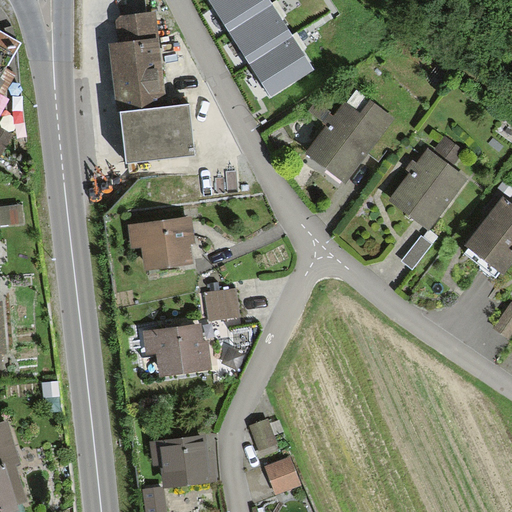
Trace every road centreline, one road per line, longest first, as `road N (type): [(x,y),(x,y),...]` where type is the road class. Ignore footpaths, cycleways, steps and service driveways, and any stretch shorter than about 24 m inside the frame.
road 1 (secondary): [(59,137),(97,511)]
road 2 (residential): [(177,0),(275,192),(321,247)]
road 3 (residential): [(321,247),(241,401),(231,450),(245,511)]
road 4 (residential): [(321,247),(423,329),(511,386)]
road 5 (secondary): [(29,0),(59,137)]
road 6 (secondary): [(59,137),(64,0)]
